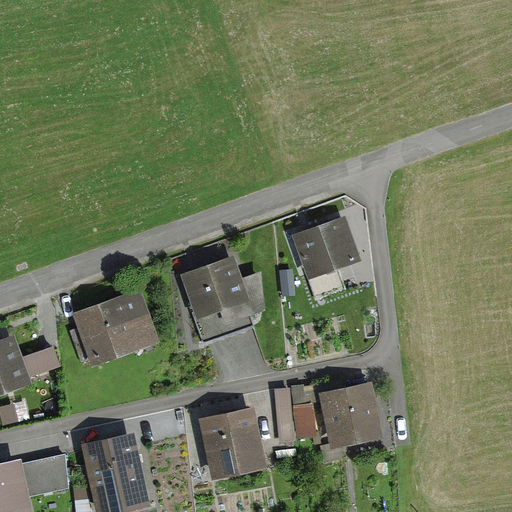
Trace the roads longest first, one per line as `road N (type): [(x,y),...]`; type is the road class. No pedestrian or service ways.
road 1 (residential): [(363,165),(377,207),(389,357),(0,443)]
road 2 (residential): [(0,299),(363,165)]
road 3 (residential): [(363,165),(511,113)]
